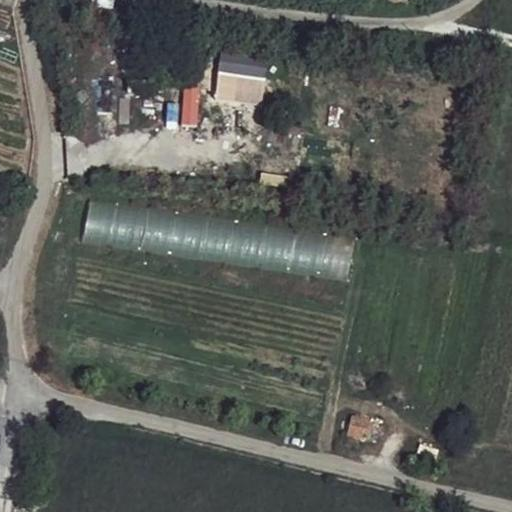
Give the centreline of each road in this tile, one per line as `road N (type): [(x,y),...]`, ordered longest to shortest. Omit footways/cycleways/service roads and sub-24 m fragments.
road 1 (unclassified): [(26,394),(511,508)]
road 2 (unclassified): [(35,0),(25,26),(53,167),(10,290),(26,394)]
road 3 (unclassified): [(473,0),(435,19),(363,23),(176,0)]
